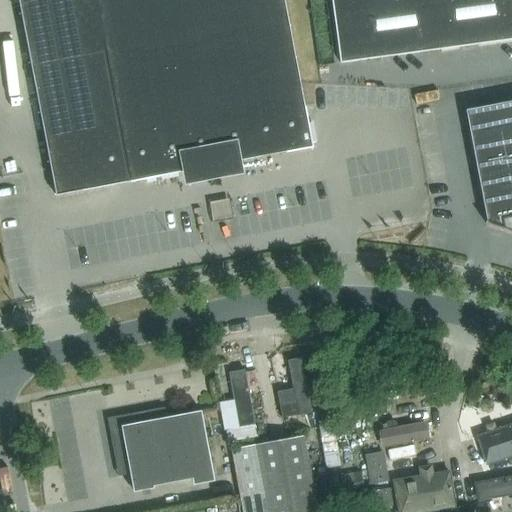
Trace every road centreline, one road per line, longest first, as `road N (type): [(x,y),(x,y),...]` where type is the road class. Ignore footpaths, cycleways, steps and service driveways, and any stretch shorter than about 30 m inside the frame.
road 1 (unclassified): [(511,329),(418,304),(299,298),(0,367)]
road 2 (unknown): [(469,315),(448,422),(449,496)]
